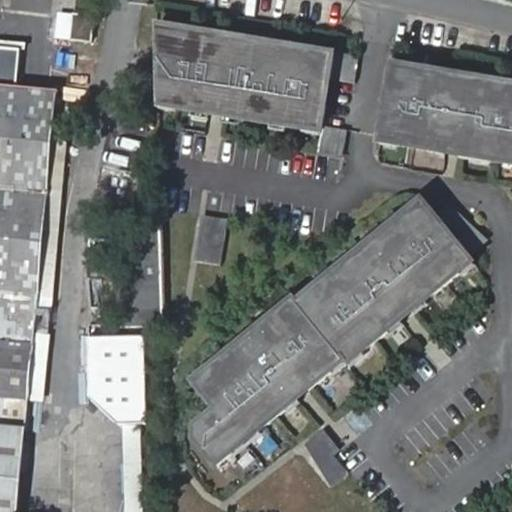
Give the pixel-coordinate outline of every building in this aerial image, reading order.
[(96,17),(73,15),(72,36),(96,37),(96,17)] [(342,59),(161,30),(163,110),(326,137),(342,59)] [(0,48),(0,66),(21,68),(23,50),(0,48)] [(0,66),(0,395),(28,398),(57,92),(19,87),(21,68),(0,66)] [(59,72),(21,68),(19,87),(57,92),(59,72)] [(511,87),(402,69),(384,146),(511,167),(511,87)] [(436,203),(306,306),(353,365),(483,261),(436,203)] [(198,262),(224,266),(231,220),(205,216),(198,262)] [(129,324),(162,323),(159,237),(129,236),(129,324)] [(197,438),(219,466),(349,363),(353,365),(306,306),(303,302),(201,383),(220,407),(198,423),(197,438)] [(162,337),(162,323),(129,324),(129,337),(147,337),(162,337)] [(149,425),(147,337),(129,337),(91,338),(93,399),(122,426),(149,425)] [(0,511),(16,511),(28,398),(0,395),(0,511)] [(304,447),(336,486),(355,470),(323,431),(304,447)]
